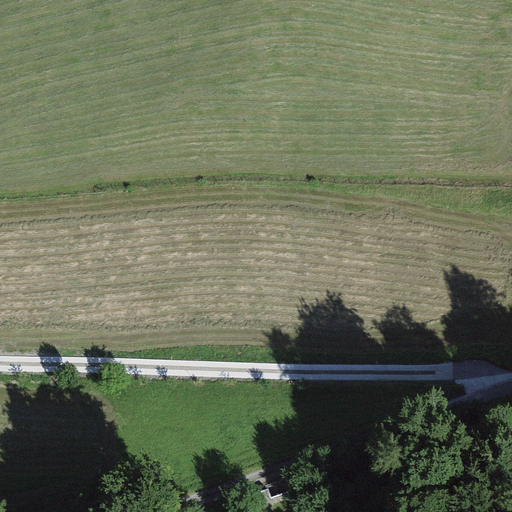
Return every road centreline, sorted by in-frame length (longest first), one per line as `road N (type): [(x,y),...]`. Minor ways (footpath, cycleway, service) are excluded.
road 1 (track): [(504,392),(454,372),(0,360)]
road 2 (track): [(167,511),(504,392)]
